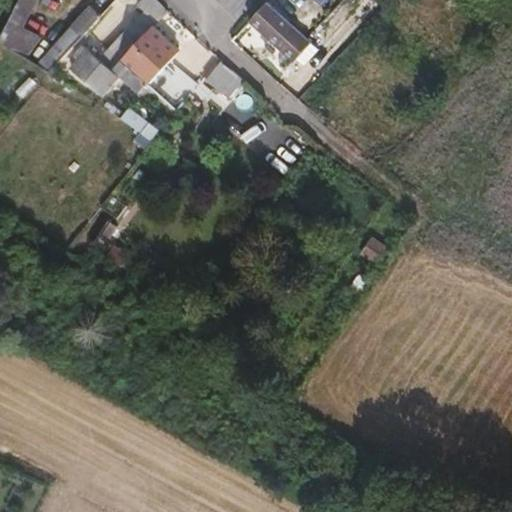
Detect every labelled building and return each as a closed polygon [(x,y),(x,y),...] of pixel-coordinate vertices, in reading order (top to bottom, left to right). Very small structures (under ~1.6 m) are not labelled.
[(276,33),(292,12),(279,0),(263,0),(259,5),(253,13),(276,33)] [(86,37),(106,15),(95,4),(73,26),(86,37)] [(320,38),(292,12),(276,33),(303,57),(320,38)] [(163,64),(161,60),(175,45),(171,41),(166,47),(150,32),(124,59),(147,82),(163,64)] [(89,80),(108,61),(94,47),(75,66),(89,80)] [(203,77),(229,99),(245,80),(219,58),(203,77)] [(127,106),(119,120),(150,138),(158,124),(127,106)] [(361,221),(340,203),(330,215),(352,232),(361,221)] [(109,246),(123,226),(110,216),(95,237),(109,246)] [(380,257),(388,245),(376,237),(368,249),(380,257)] [(0,282),(9,287),(20,269),(1,257),(0,258),(0,282)]
